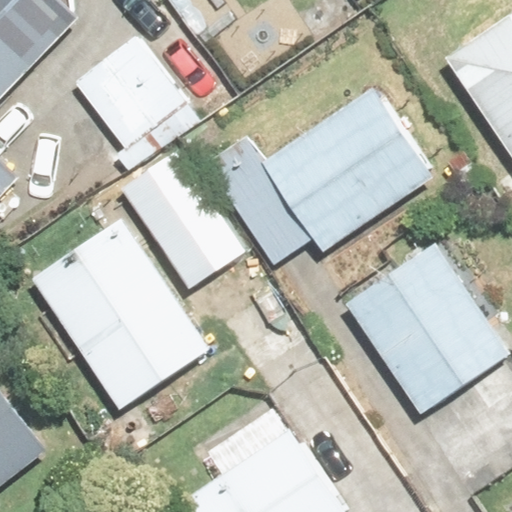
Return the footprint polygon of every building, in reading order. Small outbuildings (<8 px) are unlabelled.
[(511,18),(454,56),(511,135),(511,18)] [(0,109),(40,68),(0,29),(0,217),(30,186),(0,156),(0,109)] [(204,94),(141,32),(85,90),(148,152),(204,94)] [(326,239),(336,254),(452,174),(391,85),(241,188),(292,262),(326,239)] [(199,154),(137,192),(201,295),(263,256),(199,154)] [(140,221),(49,279),(128,404),(219,347),(140,221)] [(511,329),(459,244),(362,305),(430,413),(511,362),(511,329)] [(0,499),(66,447),(3,367),(0,369),(0,499)] [(236,476),(198,502),(204,511),(357,511),(286,407),(220,452),(236,476)]
